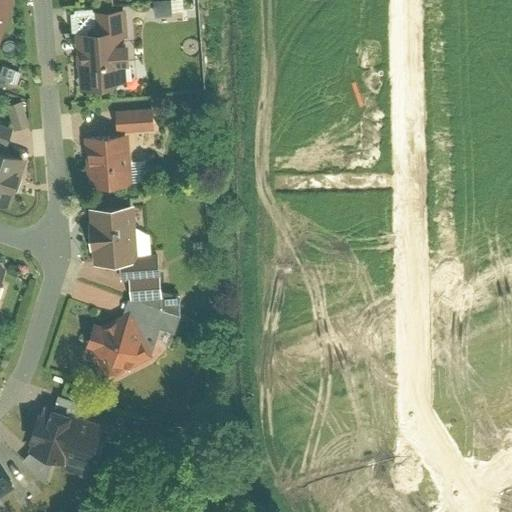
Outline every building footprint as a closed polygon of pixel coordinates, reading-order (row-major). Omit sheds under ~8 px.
[(0,0),(0,40),(2,41),(14,0),(0,0)] [(96,10),(98,29),(77,31),(82,87),(129,82),(127,59),(132,59),(127,8),(96,10)] [(24,124),(22,99),(5,100),(7,125),(24,124)] [(156,104),(119,107),(121,129),(159,125),(156,104)] [(91,181),(134,178),(131,130),(88,132),(91,181)] [(0,197),(13,201),(28,154),(0,144),(0,197)] [(165,291),(163,270),(160,249),(140,251),(137,200),(92,203),(95,257),(124,256),(126,274),(133,273),(135,294),(165,291)] [(182,309),(131,295),(127,308),(134,305),(154,349),(162,322),(178,327),(182,309)] [(154,349),(133,306),(107,318),(99,316),(88,341),(96,344),(109,371),(154,349)] [(14,457),(38,477),(59,452),(74,465),(106,428),(72,399),(75,395),(59,382),(47,395),(11,437),(23,447),(14,457)] [(0,492),(17,481),(0,456),(0,492)]
